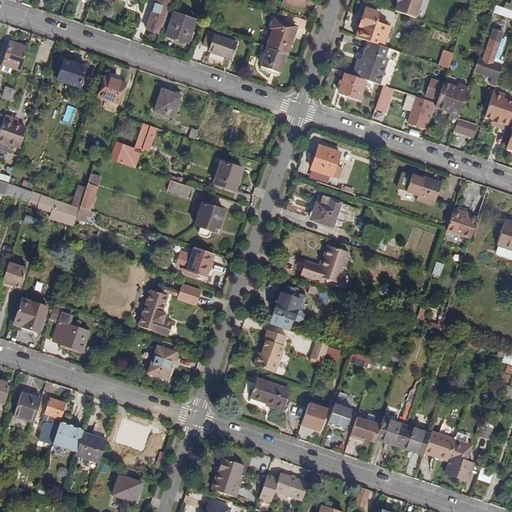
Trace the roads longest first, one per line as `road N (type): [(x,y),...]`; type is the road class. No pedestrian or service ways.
road 1 (residential): [(194,418),(298,109)]
road 2 (residential): [(0,9),(298,109)]
road 3 (residential): [(472,511),(194,418)]
road 4 (residential): [(298,109),(511,181)]
road 5 (residential): [(194,418),(0,352)]
